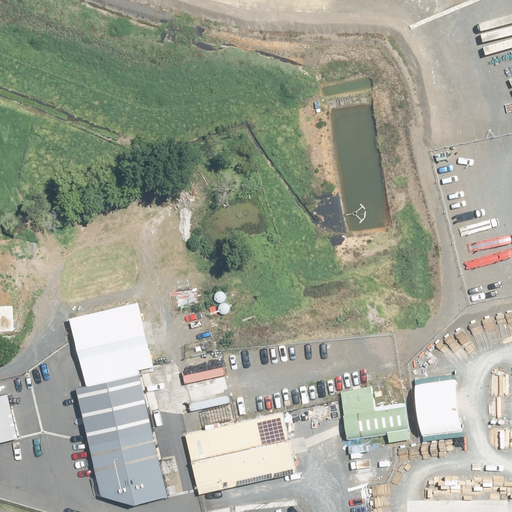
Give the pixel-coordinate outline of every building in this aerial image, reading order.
[(17,249),(0,249),(0,333),(18,333),(17,249)] [(135,290),(71,306),(87,370),(150,354),(135,290)] [(164,351),(87,370),(97,413),(174,395),(164,351)] [(1,368),(0,367),(0,432),(16,428),(1,368)] [(230,372),(205,379),(213,409),(238,402),(230,372)] [(339,382),(346,425),(404,415),(400,394),(374,399),(370,377),(339,382)] [(279,401),(187,424),(202,485),(295,462),(279,401)] [(171,486),(154,418),(87,435),(99,482),(138,495),(171,486)] [(67,502),(82,453),(37,439),(31,457),(0,446),(0,472),(42,486),(39,494),(67,502)] [(484,502),(446,501),(445,511),(499,511),(500,508),(484,508),(484,502)]
